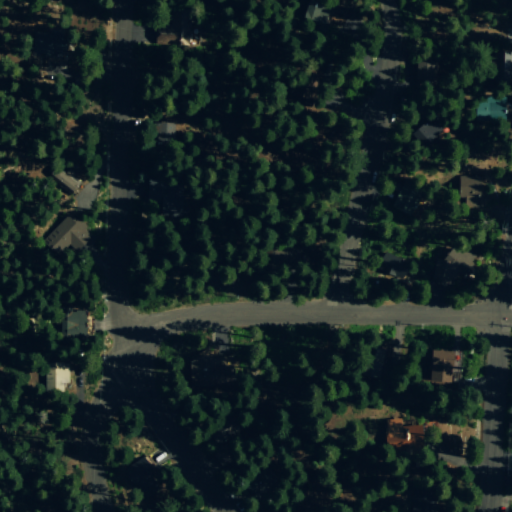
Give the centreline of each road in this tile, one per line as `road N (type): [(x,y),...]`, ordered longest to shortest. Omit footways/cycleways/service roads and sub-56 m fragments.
road 1 (residential): [(102,511),(88,433),(98,399),(145,333),(237,312),(511,314)]
road 2 (residential): [(230,511),(143,383),(116,304),(124,0)]
road 3 (residential): [(332,312),(382,80),(383,0)]
road 4 (residential): [(485,511),(511,225)]
